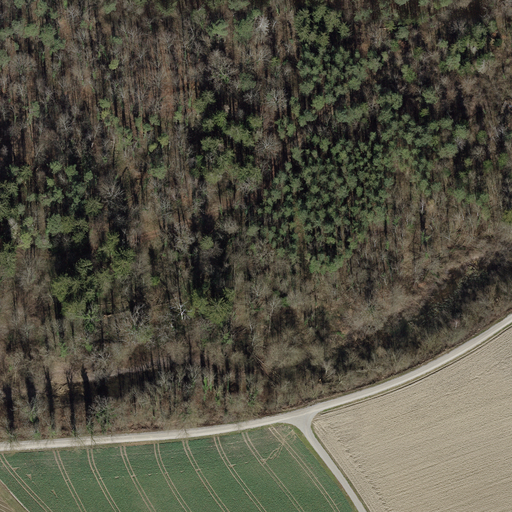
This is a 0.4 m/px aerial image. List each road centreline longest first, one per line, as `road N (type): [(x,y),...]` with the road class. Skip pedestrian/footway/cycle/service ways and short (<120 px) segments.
road 1 (track): [(0,251),(70,256),(249,199),(312,130),(478,0)]
road 2 (track): [(0,446),(199,433),(300,414),(395,383),(511,317)]
